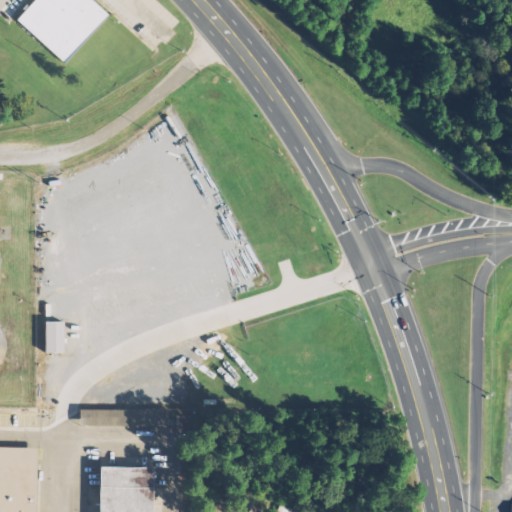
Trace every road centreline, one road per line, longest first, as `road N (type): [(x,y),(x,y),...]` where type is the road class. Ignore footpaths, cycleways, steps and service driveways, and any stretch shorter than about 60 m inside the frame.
road 1 (trunk): [(374,263),(295,124),(198,0)]
road 2 (trunk): [(474,511),(477,292),(511,240)]
road 3 (trunk): [(444,511),(413,372),(374,263)]
road 4 (trunk): [(511,216),(451,199),(389,165),(326,173)]
road 5 (residential): [(374,263),(238,309)]
road 6 (tertiary): [(374,263),(429,243),(511,231)]
